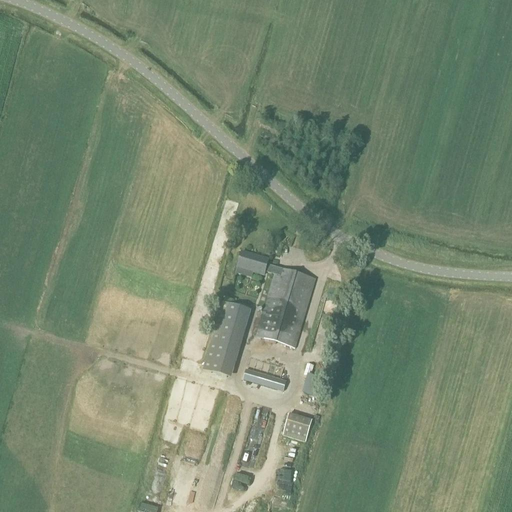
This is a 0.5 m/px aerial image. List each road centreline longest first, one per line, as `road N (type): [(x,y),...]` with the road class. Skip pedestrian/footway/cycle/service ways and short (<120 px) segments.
road 1 (unclassified): [(511,276),(431,269),(338,240),(115,50),(10,0)]
road 2 (track): [(0,325),(168,372)]
